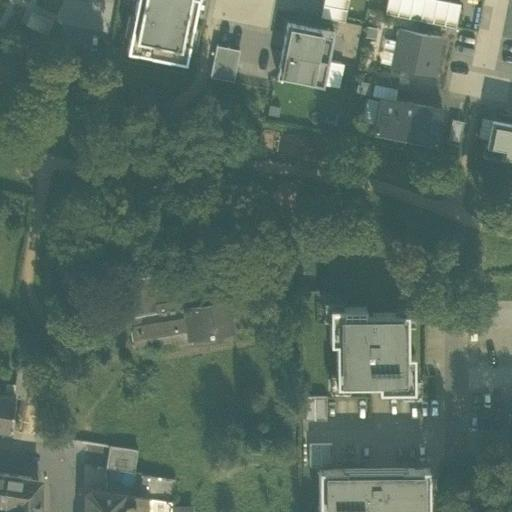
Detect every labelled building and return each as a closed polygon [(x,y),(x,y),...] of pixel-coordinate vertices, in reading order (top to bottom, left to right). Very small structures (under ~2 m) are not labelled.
[(197,0),(135,0),(126,49),(185,61),(197,0)] [(348,0),(323,0),(323,5),(346,10),(348,0)] [(397,16),(399,0),(387,0),(385,13),(397,16)] [(408,18),(411,0),(399,0),(397,16),(408,18)] [(420,20),(424,0),(411,0),(408,18),(420,20)] [(432,23),(436,0),(424,0),(420,20),(432,23)] [(443,25),(448,2),(440,0),(436,0),(432,23),(443,25)] [(455,27),(460,4),(448,2),(443,25),(455,27)] [(346,10),(323,5),(320,17),(344,21),(346,10)] [(53,21),(31,11),(24,24),(46,34),(53,21)] [(287,22),(281,51),(328,60),(334,31),(287,22)] [(433,74),(441,37),(399,28),(396,40),(391,66),(433,74)] [(379,64),(391,66),(396,40),(384,38),(379,64)] [(216,44),(209,76),(233,81),(239,49),(216,44)] [(328,60),(281,51),(276,76),(322,85),(328,60)] [(341,63),(328,60),(322,85),(335,87),(341,63)] [(379,96),(392,99),(394,87),(375,83),(372,95),(379,96)] [(434,141),(441,109),(392,99),(379,96),(378,100),(373,124),(372,129),(434,141)] [(373,124),(378,100),(366,98),(361,122),(373,124)] [(487,139),(491,119),(481,117),(477,137),(487,139)] [(463,122),(452,119),(447,143),(458,145),(463,122)] [(501,157),(511,159),(511,122),(491,119),(487,139),(486,145),(484,145),(482,156),(500,159),(501,157)] [(108,302),(115,274),(106,272),(101,304),(103,304),(103,302),(108,302)] [(102,322),(127,318),(157,312),(156,305),(163,303),(157,274),(148,276),(133,277),(132,274),(129,272),(125,273),(123,275),(115,274),(108,302),(103,302),(103,304),(101,304),(101,322),(102,322)] [(157,274),(163,303),(178,301),(163,272),(157,274)] [(264,294),(157,312),(127,318),(129,334),(132,348),(190,339),(190,337),(231,330),(231,326),(268,320),(264,294)] [(366,307),(330,307),(330,343),(336,343),(336,385),(378,384),(378,391),(414,390),(414,355),(408,355),(408,313),(366,313),(366,307)] [(102,322),(105,338),(129,334),(127,318),(102,322)] [(231,326),(231,330),(269,324),(268,320),(231,326)] [(14,397),(0,395),(0,429),(9,430),(14,397)] [(313,395),(302,395),(302,419),(314,419),(313,395)] [(325,395),(313,395),(314,419),(326,419),(325,395)] [(54,429),(43,428),(42,435),(52,437),(54,429)] [(308,443),(308,465),(319,465),(320,443),(308,443)] [(331,443),(320,443),(319,465),(331,465),(331,443)] [(106,468),(134,472),(137,451),(109,446),(106,468)] [(318,469),(318,511),(428,511),(428,468),(318,469)] [(0,472),(0,503),(4,504),(15,506),(13,511),(40,511),(41,491),(29,489),(31,477),(0,472)] [(139,495),(168,500),(168,499),(172,478),(142,473),(139,494),(139,495)] [(122,511),(123,492),(123,491),(89,487),(84,491),(83,511),(122,511)] [(123,492),(122,511),(170,511),(171,499),(168,499),(168,500),(139,495),(139,494),(123,492)]
